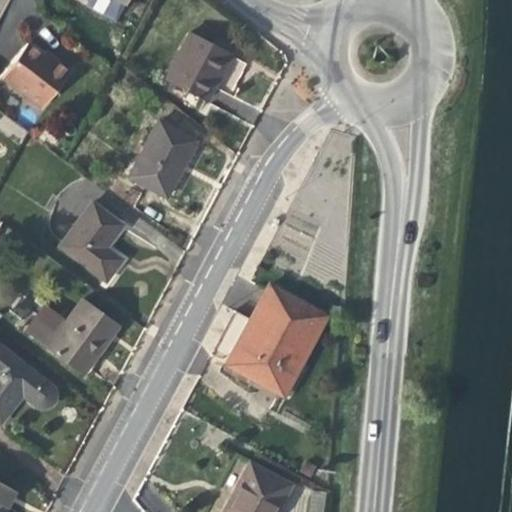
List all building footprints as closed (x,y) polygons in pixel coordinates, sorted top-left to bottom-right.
[(206,100),(213,86),(230,55),(231,53),(224,50),(212,43),(190,32),(165,79),(206,100)] [(215,38),(212,43),(224,50),(227,44),(215,38)] [(29,46),(4,78),(43,110),(73,74),(55,60),(52,64),(42,57),(29,46)] [(238,79),(246,64),(230,55),(213,86),(233,97),(238,88),(234,87),(238,79)] [(130,176),(160,192),(171,171),(176,161),(182,164),(194,141),(158,122),(130,176)] [(106,280),(122,258),(106,245),(114,235),(122,225),(92,202),(60,245),(106,280)] [(227,363),(283,392),(324,314),(269,284),(249,322),(227,363)] [(82,300),(67,319),(47,304),(27,330),(83,372),(101,348),(117,327),(82,300)] [(52,389),(51,386),(0,345),(0,420),(13,405),(22,393),(33,402),(36,404),(40,406),(44,406),(47,405),(50,402),(52,399),(53,396),(53,392),(52,389)] [(250,463),(237,487),(241,489),(237,498),(234,504),(229,501),(223,511),(274,511),(289,484),(250,463)] [(0,503),(1,502),(6,506),(9,500),(15,489),(0,481),(0,503)] [(314,491),(310,511),(324,511),(328,494),(314,491)]
